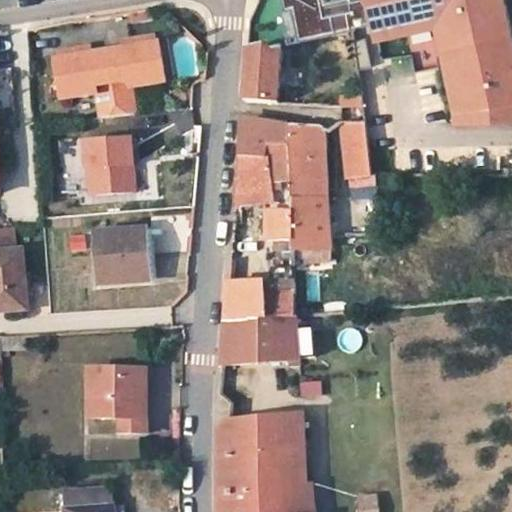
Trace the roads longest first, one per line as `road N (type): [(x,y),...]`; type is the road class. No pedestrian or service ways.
road 1 (tertiary): [(202,511),(208,254),(230,0)]
road 2 (residential): [(0,20),(121,0)]
